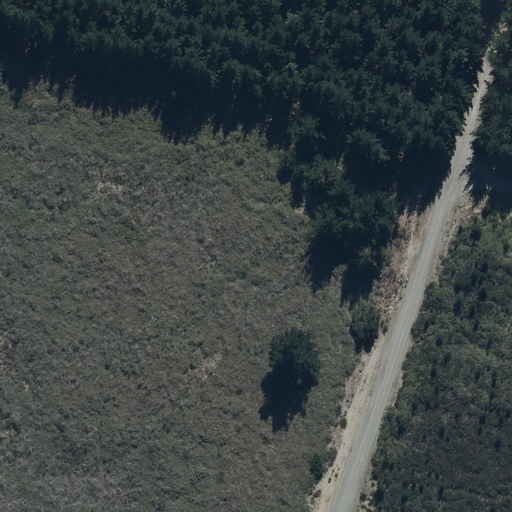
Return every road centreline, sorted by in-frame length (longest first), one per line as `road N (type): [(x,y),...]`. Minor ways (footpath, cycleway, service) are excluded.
road 1 (track): [(511,186),(0,17)]
road 2 (track): [(508,0),(343,511)]
